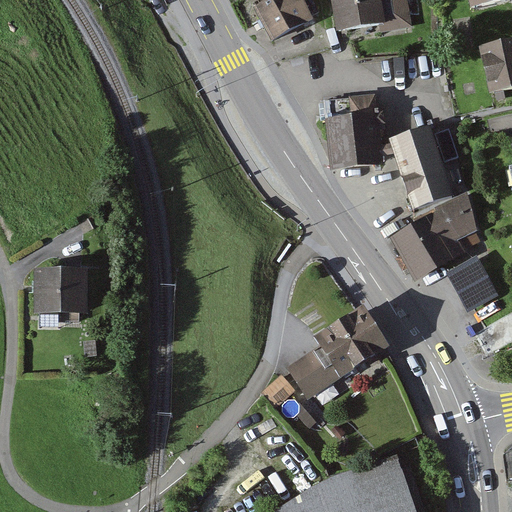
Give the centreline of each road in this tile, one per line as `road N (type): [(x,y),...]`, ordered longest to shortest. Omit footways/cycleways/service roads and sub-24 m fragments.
road 1 (residential): [(338,228),(288,274),(268,363),(245,403),(152,496),(117,511)]
road 2 (residential): [(74,511),(34,500),(8,474),(3,440),(13,330),(0,258)]
road 3 (primary): [(198,0),(338,228)]
road 4 (primary): [(338,228),(433,364),(460,427)]
